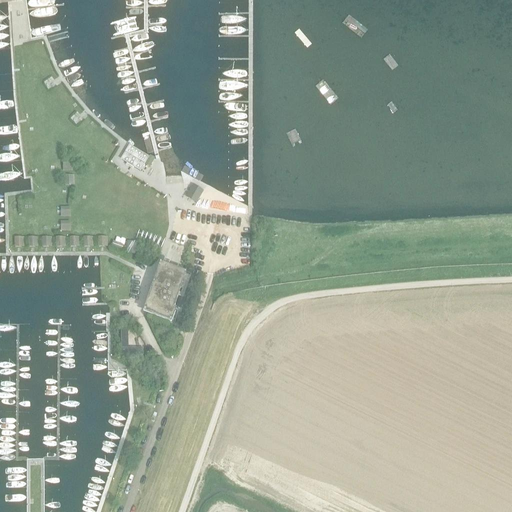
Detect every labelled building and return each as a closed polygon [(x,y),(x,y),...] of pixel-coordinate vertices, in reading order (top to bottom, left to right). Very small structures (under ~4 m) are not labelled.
[(144,165),(148,158),(131,148),(123,161),(140,172),(144,165)] [(148,158),(144,165),(148,168),(154,159),(149,156),(148,158)] [(193,187),(187,196),(196,202),(202,193),(193,187)] [(116,240),(114,245),(126,250),(128,245),(116,240)] [(161,270),(156,285),(179,293),(184,278),(161,270)] [(151,299),(174,307),(179,293),(156,285),(151,299)] [(169,321),(174,307),(151,299),(146,313),(169,321)] [(122,350),(121,350),(121,356),(144,356),(144,349),(129,349),(128,331),(122,331),(122,350)]
